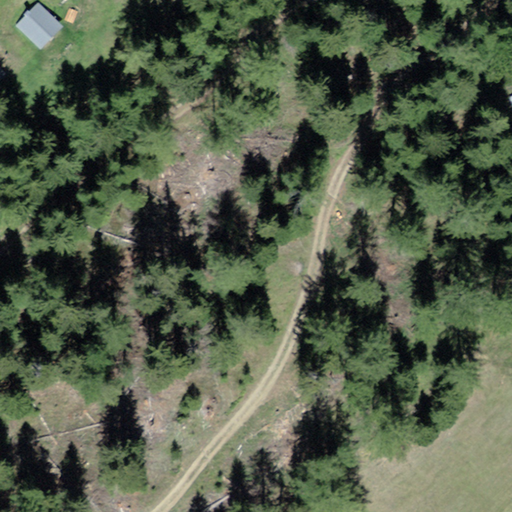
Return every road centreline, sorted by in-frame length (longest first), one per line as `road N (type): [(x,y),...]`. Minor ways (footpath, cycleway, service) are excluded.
road 1 (track): [(494,0),(326,201),(279,378),(144,511)]
road 2 (track): [(0,237),(342,0)]
